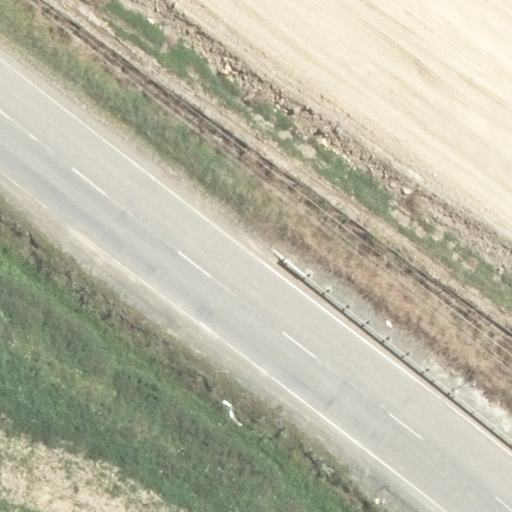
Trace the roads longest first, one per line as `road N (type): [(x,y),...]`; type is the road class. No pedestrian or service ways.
road 1 (tertiary): [(0,112),(503,511)]
road 2 (tertiary): [(511,90),(411,0)]
